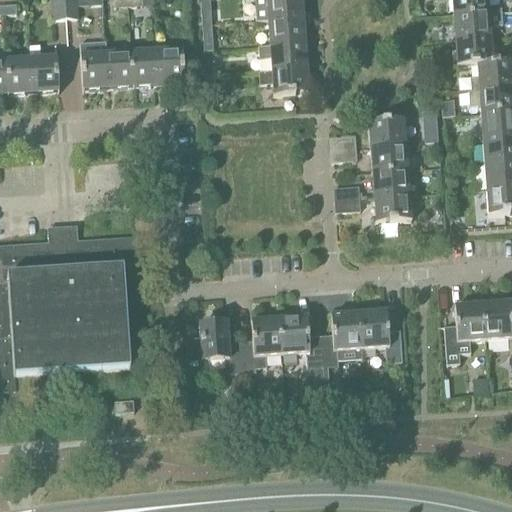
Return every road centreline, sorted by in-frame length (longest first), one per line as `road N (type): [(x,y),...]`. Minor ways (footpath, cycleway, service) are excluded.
road 1 (residential): [(0,136),(165,125),(176,295),(511,271)]
road 2 (secondary): [(461,511),(408,498),(151,511)]
